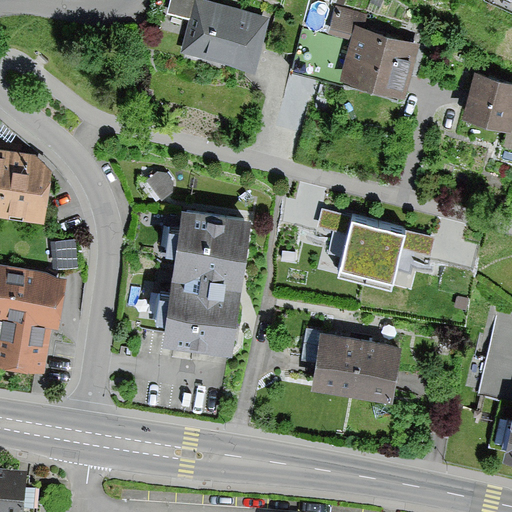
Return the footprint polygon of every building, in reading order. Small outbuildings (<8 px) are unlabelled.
[(173,0),(171,11),(195,17),(186,54),(250,69),(263,14),(208,1),(208,0),(173,0)] [(297,51),(304,19),(275,13),(268,44),(297,51)] [(421,41),(359,26),(347,79),(408,93),(421,41)] [(511,105),(511,82),(477,73),(467,108),(508,119),(511,105)] [(43,154),(0,148),(0,205),(54,213),(60,167),(43,154)] [(157,171),(149,177),(163,195),(171,189),(172,181),(165,172),(157,171)] [(244,218),(187,210),(185,225),(170,223),(166,247),(181,249),(179,264),(186,265),(184,278),(177,277),(175,292),(160,290),(156,313),(171,315),(169,331),(226,339),(234,285),(222,283),(224,271),(236,273),(244,218)] [(364,276),(379,220),(352,213),(338,269),(364,276)] [(379,220),(364,276),(391,282),(405,227),(379,220)] [(79,239),(60,241),(63,267),(82,265),(79,239)] [(0,307),(5,308),(0,338),(0,353),(37,360),(46,307),(53,308),(58,276),(0,266),(0,307)] [(353,385),(360,339),(307,330),(303,354),(318,357),(314,376),(338,380),(337,382),(353,385)] [(360,339),(353,385),(368,388),(369,385),(391,389),(399,346),(360,339)] [(511,418),(500,415),(495,439),(508,442),(506,450),(511,451),(511,418)] [(22,476),(0,474),(0,511),(47,511),(49,503),(38,502),(39,484),(22,483),(22,476)]
